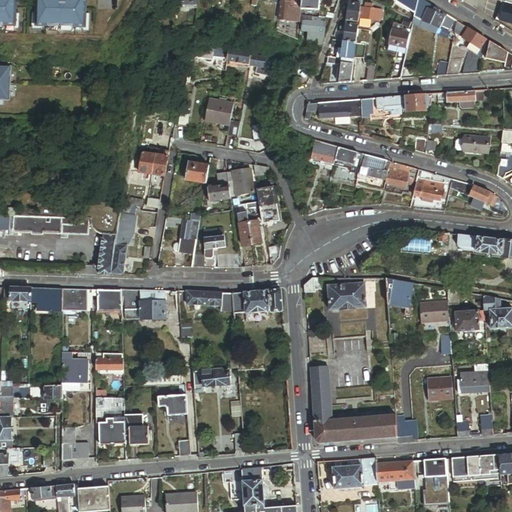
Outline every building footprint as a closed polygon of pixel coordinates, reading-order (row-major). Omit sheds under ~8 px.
[(18,13),(18,0),(0,0),(0,26),(5,26),(9,27),(18,27),(18,13)] [(88,15),(89,0),(38,0),(38,14),(38,28),(47,28),(50,28),(76,29),(79,29),(88,29),(88,15)] [(288,22),(289,8),(299,9),(299,0),(281,0),(280,22),(288,22)] [(320,0),(302,0),(301,9),(301,11),(319,12),(320,0)] [(361,0),(351,0),(351,4),(349,4),(347,22),(355,23),(355,24),(358,25),(358,24),(359,19),(361,0)] [(361,0),(359,19),(381,22),(382,10),(373,9),(373,5),(367,4),(368,1),(361,0)] [(418,0),(398,0),(396,4),(415,14),(418,0)] [(455,21),(419,0),(418,0),(415,14),(413,23),(413,25),(421,28),(423,24),(440,31),(441,28),(450,32),(455,21)] [(510,19),(511,11),(511,6),(505,4),(503,3),(500,16),(510,19)] [(299,9),(289,8),(288,22),(300,23),(301,17),(301,11),(301,9),(299,9)] [(22,31),(22,13),(18,13),(18,27),(9,27),(9,30),(22,31)] [(38,28),(38,14),(35,14),(34,31),(47,32),(47,28),(38,28)] [(92,33),(92,16),(88,15),(88,29),(79,29),(79,33),(92,33)] [(325,22),(323,21),(313,19),(313,22),(302,22),(302,24),(301,32),(308,33),(324,34),(325,22)] [(487,40),(458,23),(456,33),(464,37),(462,40),(480,51),(487,41),(487,40)] [(355,45),(358,25),(355,24),(355,27),(347,26),(344,43),(355,45)] [(389,45),(407,49),(410,34),(392,30),(389,45)] [(324,34),(308,33),(307,46),(316,46),(317,46),(318,42),(323,43),(324,34)] [(229,51),(230,48),(194,42),(191,60),(197,61),(198,57),(206,59),(206,60),(206,61),(212,62),(213,61),(213,60),(215,60),(215,57),(228,60),(229,51)] [(344,43),(332,42),(330,48),(337,49),(343,50),(344,43)] [(344,43),(343,50),(342,60),(350,61),(350,63),(353,64),(354,60),(355,45),(344,43)] [(511,66),(511,55),(490,43),(486,60),(504,65),(504,66),(511,68),(511,66)] [(355,45),(354,60),(364,61),(366,46),(355,45)] [(343,50),(337,49),(336,59),(339,60),(339,62),(340,62),(342,63),(350,63),(350,61),(342,60),(343,50)] [(251,56),(252,55),(229,51),(228,60),(228,62),(250,66),(251,56)] [(251,56),(250,66),(250,67),(254,68),(257,68),(272,71),(273,60),(251,56)] [(463,59),(450,56),(448,65),(446,76),(459,74),(463,59)] [(228,60),(215,57),(215,60),(214,66),(226,72),(228,62),(228,60)] [(479,73),(483,58),(467,59),(462,74),(479,73)] [(326,85),(351,83),(353,64),(350,63),(349,66),(342,65),(341,71),(328,69),(326,85)] [(374,81),(376,64),(370,63),(367,82),(374,81)] [(446,76),(448,65),(440,63),(437,76),(446,76)] [(0,100),(7,101),(8,69),(0,68),(0,100)] [(257,68),(254,68),(252,77),(270,82),(270,77),(256,75),(257,68)] [(272,71),(257,68),(256,75),(270,77),(272,71)] [(480,92),(446,94),(446,104),(474,101),(473,99),(481,98),(480,92)] [(446,94),(438,95),(438,104),(446,104),(446,94)] [(425,96),(401,98),(402,107),(406,106),(406,114),(426,113),(425,96)] [(400,108),(401,98),(376,100),(377,112),(383,111),(385,111),(385,109),(400,108)] [(233,105),(209,100),(204,121),(229,126),(230,122),(233,105)] [(371,120),(370,100),(361,101),(361,118),(361,121),(371,120)] [(358,118),(357,101),(341,103),(342,119),(358,118)] [(341,103),(318,105),(318,112),(319,121),(342,119),(341,103)] [(385,118),(400,117),(400,108),(385,109),(385,111),(383,111),(383,114),(391,114),(391,116),(385,117),(385,118)] [(182,110),(178,127),(186,129),(189,112),(182,110)] [(237,137),(240,124),(233,123),(230,136),(237,137)] [(261,138),(258,124),(250,126),(253,139),(261,138)] [(440,137),(440,128),(431,127),(430,136),(440,137)] [(511,132),(502,132),(502,135),(501,144),(511,144),(511,132)] [(487,153),(488,138),(463,137),(462,152),(487,153)] [(426,139),(426,143),(424,155),(435,157),(436,140),(426,139)] [(424,155),(426,143),(416,140),(414,152),(424,155)] [(338,150),(315,143),(311,158),(334,164),(335,162),(338,150)] [(511,144),(501,144),(501,152),(511,153),(511,152),(511,144)] [(149,150),(142,155),(139,174),(152,176),(156,151),(149,150)] [(357,155),(338,150),(335,162),(354,167),(357,155)] [(156,151),(152,176),(164,178),(169,153),(156,151)] [(389,164),(362,156),(362,160),(363,160),(360,176),(386,182),(389,169),(389,164)] [(206,184),(209,169),(209,166),(188,163),(187,167),(187,173),(185,181),(206,184)] [(410,169),(389,164),(389,169),(391,169),(387,185),(406,190),(406,187),(411,188),(413,180),(408,179),(410,169)] [(255,169),(255,172),(269,174),(269,168),(254,165),(255,169)] [(511,166),(500,165),(499,176),(498,177),(504,181),(506,175),(511,171),(511,166)] [(258,191),(255,172),(255,169),(250,170),(253,193),(258,192),(258,191)] [(250,170),(245,170),(235,171),(232,172),(235,195),(253,193),(250,170)] [(229,189),(227,172),(216,174),(218,187),(222,187),(223,190),(229,189)] [(232,172),(227,172),(229,189),(230,196),(235,195),(232,172)] [(425,180),(423,188),(443,192),(444,184),(425,180)] [(474,187),(452,181),(450,189),(460,192),(468,196),(492,207),(496,197),(474,187)] [(423,188),(416,186),(415,193),(414,196),(423,198),(433,200),(441,201),(442,199),(445,200),(447,192),(443,192),(423,188)] [(230,196),(229,189),(223,190),(222,187),(218,187),(208,189),(210,202),(231,199),(230,196)] [(273,188),(258,191),(258,192),(260,202),(261,207),(276,204),(273,188)] [(160,203),(147,200),(146,209),(158,211),(160,203)] [(261,207),(260,202),(246,204),(247,210),(248,218),(252,244),(262,243),(260,234),(259,228),(258,221),(252,222),(251,217),(254,217),(256,215),(262,214),(261,207)] [(113,251),(110,274),(123,275),(127,246),(126,246),(128,233),(134,234),(135,224),(131,221),(134,207),(134,206),(121,204),(118,220),(120,220),(118,231),(117,231),(116,235),(113,251)] [(279,222),(276,204),(261,207),(262,214),(264,224),(279,222)] [(13,216),(0,215),(0,228),(13,229),(13,216)] [(31,217),(13,216),(13,229),(13,230),(14,231),(31,232),(31,217)] [(43,217),(31,217),(31,232),(32,234),(41,234),(43,233),(43,217)] [(62,218),(43,217),(43,233),(61,233),(61,224),(62,218)] [(183,227),(184,221),(165,218),(164,224),(183,227)] [(242,246),(252,244),(248,218),(244,218),(245,223),(239,224),(242,246)] [(194,254),(199,224),(184,221),(183,227),(180,245),(178,253),(194,256),(194,254)] [(75,225),(68,224),(68,234),(90,234),(90,225),(75,225)] [(224,248),(222,229),(203,231),(204,233),(206,233),(206,234),(207,234),(207,238),(203,239),(204,250),(205,250),(214,249),(224,248)] [(113,251),(116,235),(102,234),(99,250),(113,251)] [(478,237),(458,235),(457,246),(457,247),(457,248),(457,249),(458,249),(459,249),(476,251),(478,237)] [(511,241),(478,237),(476,251),(476,252),(502,255),(502,258),(511,258),(511,241)] [(280,252),(281,246),(268,247),(271,266),(272,266),(279,259),(280,252)] [(110,274),(113,251),(99,250),(97,272),(110,274)] [(192,269),(214,269),(214,255),(214,258),(212,259),(207,259),(205,257),(205,255),(194,254),(194,256),(191,269),(192,269)] [(176,255),(174,268),(182,268),(184,256),(176,255)] [(228,270),(240,269),(239,255),(217,255),(217,269),(228,270)] [(322,290),(321,279),(313,279),(305,287),(305,294),(316,293),(315,290),(322,290)] [(363,279),(333,279),(334,286),(327,286),(329,311),(338,310),(339,311),(356,309),(355,309),(366,308),(366,306),(364,283),(363,283),(363,279)] [(385,279),(386,291),(387,305),(408,309),(412,284),(385,279)] [(32,289),(12,288),(12,293),(11,294),(11,296),(11,297),(11,300),(31,301),(32,289)] [(64,289),(32,289),(31,301),(31,302),(39,303),(39,312),(64,313),(64,311),(64,289)] [(87,290),(64,289),(64,311),(88,310),(87,297),(87,290)] [(282,289),(246,292),(247,312),(272,310),(273,312),(283,311),(284,309),(282,289)] [(98,314),(123,315),(123,291),(98,290),(98,314)] [(142,290),(131,290),(130,298),(142,299),(142,290)] [(167,291),(142,290),(142,299),(142,301),(167,301),(167,300),(167,291)] [(460,292),(447,290),(448,302),(448,305),(457,304),(460,292)] [(387,305),(386,291),(373,292),(376,326),(389,325),(387,305)] [(188,292),(189,305),(210,306),(210,292),(188,292)] [(235,293),(234,293),(235,307),(236,313),(247,312),(246,292),(235,293)] [(224,293),(216,293),(215,306),(223,307),(224,307),(224,293)] [(235,307),(234,293),(224,293),(224,307),(235,307)] [(507,300),(482,296),(483,311),(489,310),(491,329),(511,327),(511,309),(499,310),(500,303),(506,304),(507,300)] [(130,298),(126,298),(126,309),(142,309),(142,301),(142,299),(130,298)] [(511,301),(507,300),(506,304),(500,303),(499,310),(511,309),(511,301)] [(167,319),(167,301),(142,301),(142,309),(142,319),(167,319)] [(448,302),(419,304),(420,323),(449,321),(449,313),(448,309),(448,305),(448,302)] [(126,319),(142,319),(142,309),(126,309),(126,319)] [(478,311),(449,313),(449,321),(450,332),(456,332),(479,331),(478,311)] [(191,323),(183,324),(184,338),(192,337),(191,323)] [(72,360),(72,354),(65,353),(64,353),(64,366),(65,366),(72,366),(72,360)] [(125,370),(124,359),(123,359),(104,359),(96,359),(96,370),(125,370)] [(90,360),(72,360),(72,366),(65,366),(64,366),(64,383),(80,383),(89,383),(90,360)] [(311,368),(314,418),(319,418),(319,423),(332,422),(328,367),(311,368)] [(225,369),(215,369),(215,375),(204,375),(205,379),(205,387),(232,385),(231,372),(225,372),(225,369)] [(204,375),(204,370),(194,371),(195,379),(205,379),(204,375)] [(490,391),(488,371),(475,372),(476,380),(471,380),(471,372),(460,373),(461,381),(462,393),(490,391)] [(182,375),(146,376),(146,386),(182,385),(182,375)] [(452,398),(450,377),(427,379),(429,400),(452,398)] [(80,383),(64,383),(64,391),(80,391),(80,390),(80,383)] [(63,399),(63,387),(59,387),(46,387),(46,399),(47,399),(57,399),(63,399)] [(13,406),(13,388),(2,388),(1,394),(0,410),(6,410),(6,406),(13,406)] [(190,415),(188,396),(161,397),(162,408),(168,407),(168,416),(190,415)] [(126,399),(96,399),(97,417),(101,417),(101,414),(104,414),(104,412),(126,411),(126,399)] [(242,402),(234,402),(235,416),(243,416),(242,402)] [(127,437),(130,437),(130,428),(144,428),(144,415),(127,416),(127,437)] [(396,426),(396,416),(332,422),(319,423),(315,423),(316,441),(320,444),(397,439),(396,426)] [(494,436),(492,416),(481,416),(482,437),(494,436)] [(0,441),(12,441),(12,417),(10,417),(0,417),(0,441)] [(101,444),(127,444),(126,422),(116,423),(108,423),(100,423),(101,444)] [(413,425),(396,426),(397,439),(414,437),(413,425)] [(458,438),(469,438),(468,425),(457,426),(458,438)] [(76,443),(76,429),(63,428),(63,461),(89,459),(89,443),(76,443)] [(130,428),(130,437),(131,446),(150,445),(150,428),(144,428),(130,428)] [(246,447),(245,438),(245,433),(236,434),(238,451),(246,451),(246,447)] [(0,449),(8,449),(12,449),(12,441),(0,441),(0,449)] [(180,457),(192,456),(191,442),(179,443),(180,457)] [(57,467),(57,447),(44,448),(44,467),(57,467)] [(19,449),(12,449),(8,449),(8,454),(9,454),(9,465),(20,464),(19,449)] [(0,476),(8,476),(9,465),(9,454),(8,454),(0,454),(0,476)] [(511,454),(499,455),(500,477),(501,484),(511,483),(511,454)] [(500,477),(499,455),(479,457),(481,478),(500,477)] [(481,478),(479,457),(452,459),(453,480),(481,478)] [(378,485),(378,483),(377,465),(376,459),(334,462),(334,468),(332,469),(334,490),(364,487),(364,486),(378,485)] [(449,501),(446,459),(423,460),(424,478),(426,478),(425,490),(422,490),(423,503),(449,501)] [(414,481),(412,462),(377,465),(378,483),(406,481),(414,481)] [(247,507),(257,506),(267,506),(265,481),(251,482),(245,482),(245,489),(246,499),(246,507),(247,507)] [(75,485),(58,486),(58,496),(58,498),(59,498),(70,497),(76,497),(75,485)] [(52,496),(51,487),(34,488),(34,498),(52,496)] [(81,511),(87,511),(111,511),(109,487),(80,489),(81,511)] [(22,500),(21,489),(0,491),(0,496),(0,502),(11,501),(22,500)] [(245,489),(234,490),(235,500),(246,499),(245,489)] [(199,511),(198,493),(167,495),(168,511),(199,511)] [(147,511),(147,496),(123,497),(123,511),(147,511)] [(70,511),(70,497),(59,498),(59,511),(70,511)] [(0,511),(11,511),(11,501),(0,502),(1,511),(0,511)]
